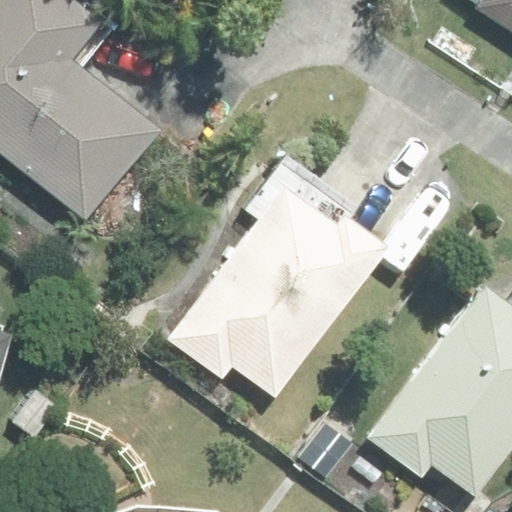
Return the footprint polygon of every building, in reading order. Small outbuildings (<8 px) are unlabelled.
[(39,0),(0,0),(0,1),(0,170),(78,233),(148,145),(63,78),(92,42),(39,0)] [(511,0),(484,0),(471,19),(511,47),(511,0)] [(273,205),(164,348),(217,387),(227,374),(269,408),(379,265),(338,233),(327,247),(273,205)] [(476,302),(362,446),(415,489),(426,474),(468,507),(511,452),(511,299),(496,318),(476,302)] [(32,399),(9,428),(30,445),(53,416),(32,399)]
